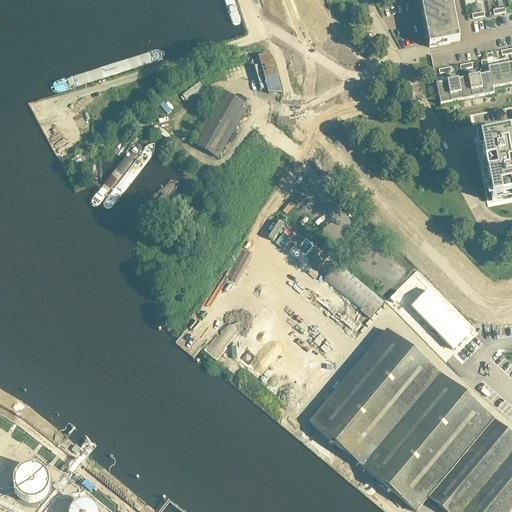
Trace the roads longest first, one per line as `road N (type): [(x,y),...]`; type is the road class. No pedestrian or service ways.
road 1 (residential): [(511,227),(480,215),(394,58)]
road 2 (unclassified): [(352,80),(249,20),(242,0)]
